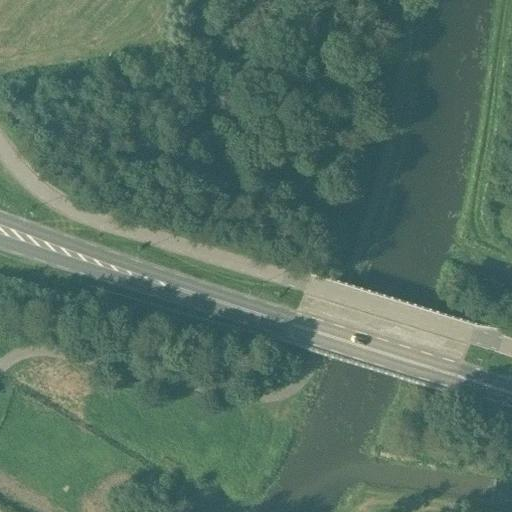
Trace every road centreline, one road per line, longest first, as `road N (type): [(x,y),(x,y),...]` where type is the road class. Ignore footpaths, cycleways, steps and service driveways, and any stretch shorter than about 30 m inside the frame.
road 1 (unclassified): [(0,365),(33,349),(70,353),(242,398),(271,397),(300,383),(373,188),(391,121),(406,0)]
road 2 (unclassified): [(511,349),(78,213),(49,201),(0,150)]
road 3 (primary): [(511,393),(43,245)]
road 4 (track): [(511,244),(475,231),(502,0)]
